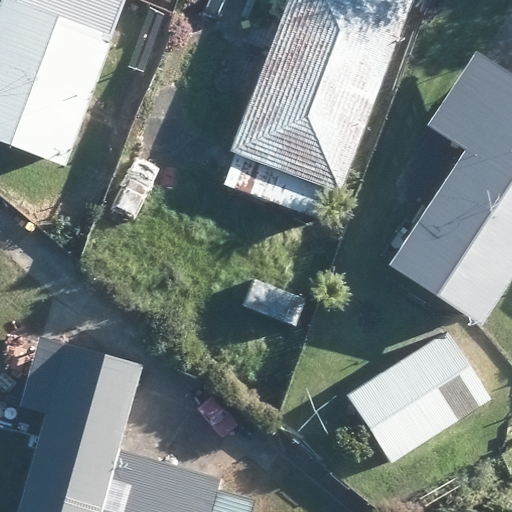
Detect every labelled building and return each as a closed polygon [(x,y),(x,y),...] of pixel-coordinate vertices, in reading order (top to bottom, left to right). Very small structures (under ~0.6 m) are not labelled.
[(0,143),(69,169),(131,0),(22,0),(21,4),(9,0),(8,0),(0,23),(0,143)] [(291,0),(236,156),(336,192),(347,197),(416,0),(291,0)] [(487,329),(511,292),(511,73),(478,51),(428,127),(469,155),(395,269),(487,329)] [(163,171),(129,154),(105,204),(139,221),(163,171)] [(307,274),(336,192),(236,156),(207,238),(307,274)] [(243,307),(297,329),(309,300),(254,278),(243,307)] [(452,333),(351,397),(396,468),(497,405),(452,333)] [(145,368),(125,361),(42,341),(24,411),(47,418),(22,511),(212,511),(221,478),(123,453),(145,368)]
